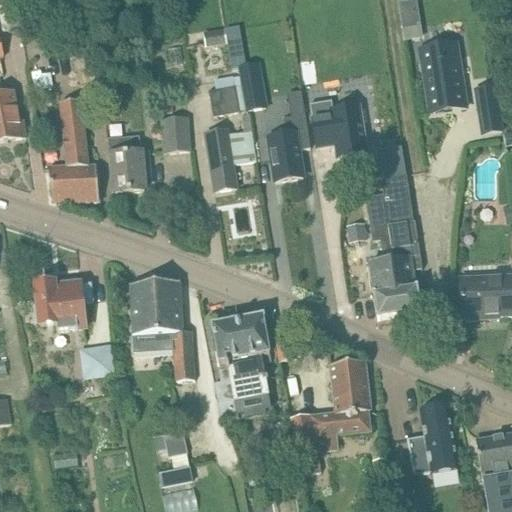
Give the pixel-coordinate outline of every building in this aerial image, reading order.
[(313,60),(297,63),(300,86),(317,83),(313,60)] [(416,130),(448,125),(439,61),(419,65),(421,78),(403,81),(408,113),(413,112),(416,130)] [(246,69),(240,70),(247,113),(266,110),(258,67),(246,69)] [(220,92),(210,94),(214,119),(238,115),(238,112),(245,111),(242,88),(231,90),(230,83),(218,85),(220,92)] [(476,112),(499,108),(498,105),(495,87),(473,91),(476,109),(476,112)] [(0,144),(26,140),(23,120),(22,118),(18,118),(14,95),(5,97),(3,88),(0,88),(0,144)] [(99,205),(99,185),(98,168),(83,169),(81,103),(64,104),(66,168),(51,168),(52,207),(99,205)] [(339,160),(367,156),(359,108),(334,112),(333,103),(310,107),(317,150),(337,146),(339,160)] [(277,185),(304,180),(300,153),(312,151),(306,117),(284,121),(287,136),(269,139),(277,185)] [(192,159),(190,139),(188,125),(162,128),(166,162),(192,159)] [(511,130),(500,132),(502,146),(511,144),(511,130)] [(237,191),(234,171),(228,134),(205,137),(214,195),(237,191)] [(140,139),(110,141),(111,157),(113,176),(115,196),(144,193),(142,170),(148,169),(147,158),(146,154),(141,154),(140,139)] [(401,273),(414,270),(420,269),(421,272),(422,272),(414,225),(413,225),(406,177),(381,181),(382,198),(365,201),(372,245),(380,244),(382,259),(383,259),(393,257),(393,256),(394,256),(395,260),(396,259),(398,262),(399,262),(401,273)] [(349,246),(367,243),(364,226),(346,228),(349,246)] [(383,259),(382,259),(377,259),(378,265),(368,266),(377,322),(421,315),(414,270),(401,273),(399,262),(398,262),(396,259),(395,260),(394,256),(393,256),(393,257),(383,259)] [(511,279),(488,281),(460,282),(460,289),(462,321),(463,321),(466,324),(477,323),(480,320),(511,318),(511,279)] [(82,305),(93,304),(91,286),(80,287),(55,289),(55,286),(52,286),(52,284),(48,281),(41,281),(38,286),(38,287),(36,288),(38,307),(40,327),(57,326),(60,347),(86,344),(84,331),(85,331),(82,305)] [(130,288),(131,308),(134,356),(174,353),(176,384),(195,383),(193,354),(191,334),(183,335),(180,285),(130,288)] [(263,319),(212,329),(215,349),(219,367),(227,366),(228,371),(220,372),(222,385),(230,384),(234,403),(218,405),(221,419),(236,416),(271,410),(262,360),(270,358),(267,339),(263,319)] [(280,364),(295,361),(290,332),(274,335),(280,364)] [(115,379),(113,349),(81,351),(83,382),(115,379)] [(290,418),(293,437),(301,479),(321,475),(316,454),(354,450),(353,437),(370,435),(368,414),(369,414),(367,384),(364,364),(330,368),(336,417),(312,420),(312,418),(310,418),(309,415),(290,418)] [(7,402),(0,402),(0,428),(11,426),(7,402)] [(414,479),(458,472),(448,409),(420,413),(423,431),(422,431),(423,439),(407,442),(414,479)] [(187,456),(182,434),(148,442),(151,456),(167,453),(168,460),(171,460),(187,456)] [(511,511),(511,437),(475,443),(475,444),(487,511),(511,511)] [(187,456),(171,460),(174,473),(190,469),(187,456)] [(388,461),(375,464),(380,487),(392,485),(388,461)] [(193,484),(190,470),(160,477),(163,491),(193,484)] [(161,495),(164,511),(189,511),(184,490),(161,495)] [(405,505),(406,511),(422,511),(421,502),(405,505)]
